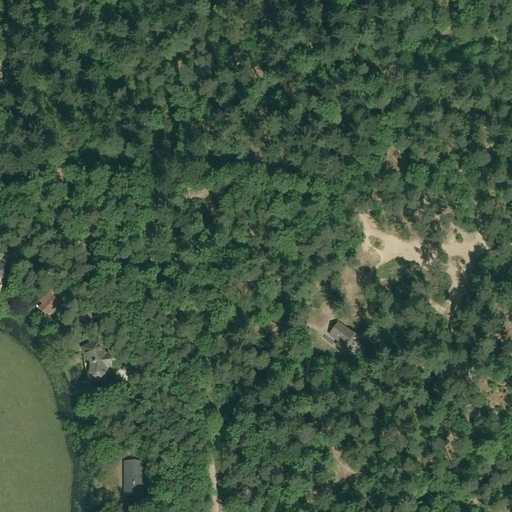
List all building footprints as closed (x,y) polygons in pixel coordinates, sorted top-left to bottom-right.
[(25,257),(24,249),(5,251),(6,259),(25,257)] [(61,298),(55,293),(52,290),(47,296),(40,302),(43,305),(40,308),(47,316),(60,303),(58,301),(61,298)] [(85,325),(94,321),(91,314),(82,318),(85,325)] [(348,329),(348,330),(339,323),(331,334),(339,341),(336,345),(349,355),(351,352),(355,355),(363,345),(358,342),(361,339),(348,329)] [(104,356),(99,344),(85,350),(91,363),(91,365),(90,378),(105,380),(106,367),(109,367),(109,366),(109,364),(109,363),(109,359),(108,357),(107,355),(104,356)] [(125,462),(124,493),(142,493),(142,462),(125,462)]
